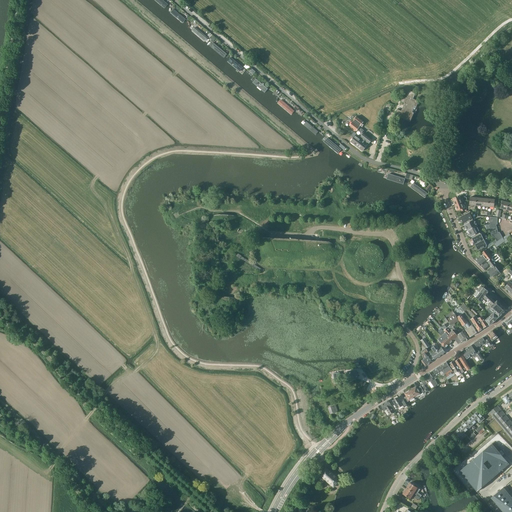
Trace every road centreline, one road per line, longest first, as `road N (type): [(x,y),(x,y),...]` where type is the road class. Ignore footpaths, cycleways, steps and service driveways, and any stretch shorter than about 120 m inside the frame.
road 1 (track): [(99,174),(92,185),(105,198),(159,343),(80,424),(128,469),(133,490),(152,506)]
road 2 (unclassified): [(443,186),(361,157),(174,0)]
road 3 (track): [(121,363),(261,511)]
road 4 (secondary): [(348,421),(511,311)]
road 5 (tertiary): [(382,511),(423,451),(511,380)]
road 6 (track): [(511,19),(443,78),(398,83)]
road 7 (residential): [(511,297),(469,257),(443,186)]
